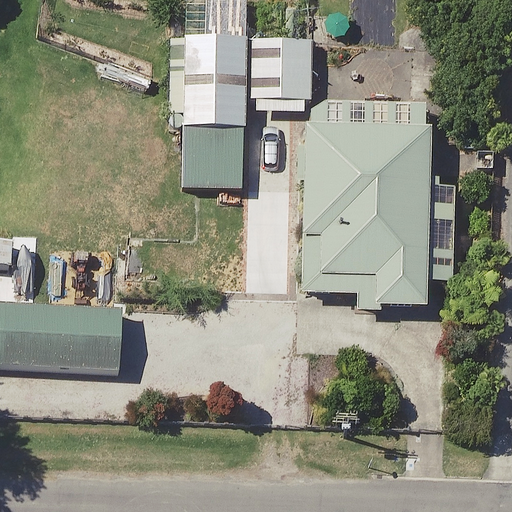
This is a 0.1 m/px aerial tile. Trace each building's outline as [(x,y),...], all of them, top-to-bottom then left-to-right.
[(389,78),(389,51),(328,49),(327,77),(389,78)] [(310,110),(310,53),(186,52),(185,141),(246,142),(247,110),(310,110)] [(429,146),(309,142),(304,308),(379,310),(379,320),(424,321),(429,146)] [(49,246),(47,287),(110,291),(112,250),(49,246)] [(121,328),(0,321),(0,376),(119,382),(121,328)]
